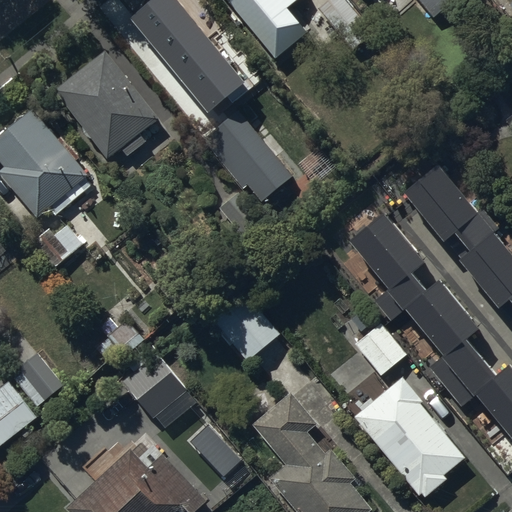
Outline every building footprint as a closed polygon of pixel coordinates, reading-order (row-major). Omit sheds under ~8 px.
[(235,45),(197,0),(169,0),(170,0),(169,0),(142,0),(138,4),(147,16),(130,30),(189,101),(232,66),(223,55),(235,45)] [(241,0),(256,17),(266,29),(301,0),(241,0)] [(349,0),(324,0),(318,5),(353,46),(375,29),(349,0)] [(422,0),(433,12),(447,0),(422,0)] [(163,118),(107,47),(54,89),(110,159),(123,148),(129,156),(147,142),(141,135),(163,118)] [(89,170),(33,104),(0,133),(0,157),(5,163),(0,166),(0,168),(38,213),(89,170)] [(296,178),(240,109),(204,138),(245,188),(250,184),(265,203),(296,178)] [(459,211),(450,217),(476,249),(510,221),(511,208),(493,184),(486,190),(484,188),(457,208),(459,211)] [(239,192),(219,206),(245,237),(264,222),(239,192)] [(511,222),(498,234),(511,250),(511,222)] [(57,235),(52,229),(37,242),(56,266),(84,244),(69,225),(57,235)] [(439,262),(419,278),(443,308),(463,291),(439,262)] [(173,275),(161,286),(182,309),(194,298),(173,275)] [(511,286),(503,293),(511,302),(505,307),(509,312),(497,320),(511,339),(511,286)] [(244,292),(212,317),(246,356),(277,331),(244,292)] [(506,367),(466,316),(414,359),(421,369),(426,365),(481,434),(509,412),(506,408),(511,403),(511,373),(511,371),(511,368),(509,365),(506,367)] [(383,325),(357,346),(382,376),(407,355),(383,325)] [(23,369),(14,375),(37,404),(64,383),(38,349),(19,364),(23,369)] [(158,350),(123,377),(151,414),(187,387),(158,350)] [(404,378),(355,418),(420,497),(423,494),(426,498),(448,480),(446,477),(467,459),(421,404),(424,402),(404,378)] [(9,380),(0,386),(0,441),(34,415),(9,380)] [(318,420),(291,389),(253,420),(286,461),(270,476),(300,511),(365,511),(373,505),(350,480),(356,475),(331,446),(326,450),(308,428),(318,420)] [(82,467),(94,479),(66,501),(76,511),(171,511),(183,502),(194,511),(209,499),(154,441),(149,445),(142,438),(135,444),(131,440),(127,444),(122,439),(108,451),(105,448),(82,467)]
